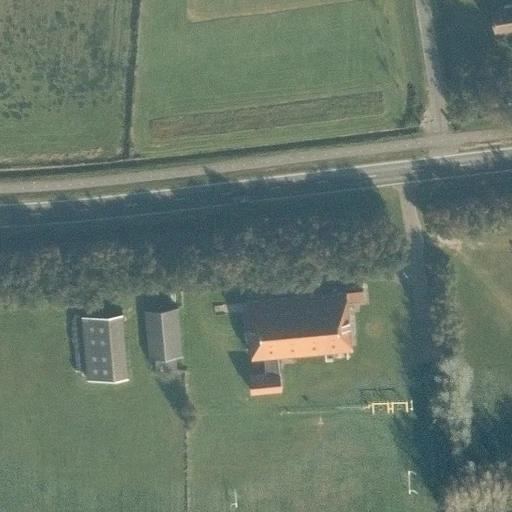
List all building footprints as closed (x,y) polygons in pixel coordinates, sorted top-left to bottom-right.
[(511,0),(490,0),(495,29),(511,26),(511,0)] [(347,290),(348,301),(363,299),(362,289),(347,290)] [(346,290),(247,300),(252,355),(264,354),(266,373),(254,374),(255,390),(282,387),(279,353),(352,346),(346,290)] [(176,367),(175,354),(182,354),(178,305),(144,309),(148,357),(154,357),(156,370),(176,367)] [(128,374),(122,310),(82,314),(88,378),(128,374)]
